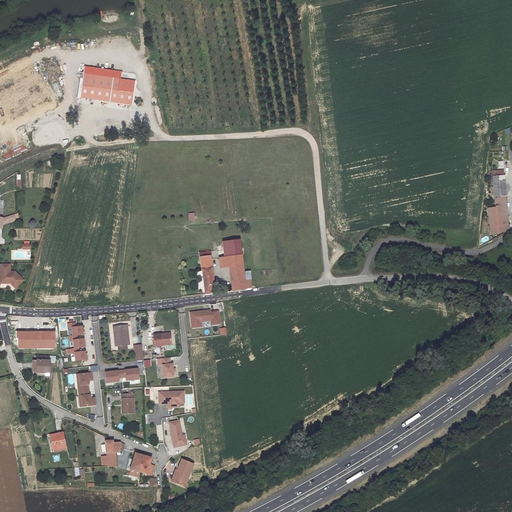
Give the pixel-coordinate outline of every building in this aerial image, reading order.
[(84,67),(80,98),(132,105),(135,82),(119,80),(120,72),(84,67)] [(508,232),(508,230),(503,176),(493,177),(496,209),(488,209),(490,233),(508,232)] [(240,241),(226,242),(228,257),(241,255),(240,245),(240,241)] [(228,257),(229,267),(232,291),(246,289),(246,288),(245,280),(241,255),(228,257)] [(210,256),(200,258),(201,260),(202,269),(212,268),(210,256)] [(229,267),(228,257),(219,258),(220,268),(229,267)] [(0,264),(0,268),(0,281),(11,281),(17,287),(23,280),(15,272),(10,272),(10,264),(0,264)] [(212,268),(202,269),(205,294),(215,293),(212,268)] [(205,311),(190,313),(192,328),(201,327),(201,322),(211,321),(211,325),(220,324),(218,312),(208,313),(208,312),(205,312),(205,311)] [(72,328),(72,336),(77,335),(83,335),(82,326),(76,327),(75,323),(74,323),(69,324),(67,324),(68,328),(72,328)] [(127,325),(113,327),(114,332),(116,331),(117,346),(118,346),(126,345),(129,344),(127,325)] [(17,338),(18,338),(18,347),(54,347),(54,332),(17,332),(17,338)] [(162,334),(153,335),(154,346),(171,344),(170,335),(162,336),(162,334)] [(77,340),(77,335),(72,336),(69,336),(69,341),(73,340),(74,349),(78,348),(84,347),(84,339),(77,340)] [(136,355),(143,354),(142,346),(135,346),(136,355)] [(79,352),(78,348),(74,349),(70,349),(71,353),(74,353),(75,361),(86,360),(85,351),(79,352)] [(170,364),(170,358),(162,359),(162,365),(164,378),(173,376),(173,372),(173,369),(172,364),(170,364)] [(33,360),(33,372),(49,373),(50,361),(35,360),(33,360)] [(106,383),(139,379),(138,369),(105,373),(106,383)] [(78,385),(79,391),(89,390),(88,384),(89,384),(88,381),(93,380),(92,373),(79,374),(80,385),(78,385)] [(89,390),(79,391),(79,396),(82,396),(83,407),(96,405),(95,398),(90,398),(90,395),(89,390)] [(184,391),(159,392),(159,404),(168,403),(179,403),(184,403),(184,391)] [(121,395),(122,405),(123,405),(123,414),(134,413),(133,394),(121,395)] [(179,420),(169,422),(174,447),(184,445),(182,435),(179,420)] [(63,433),(50,435),(53,450),(66,447),(63,433)] [(105,441),(106,452),(115,452),(119,452),(124,449),(124,445),(119,442),(113,443),(112,441),(105,441)] [(116,467),(115,452),(106,452),(106,456),(107,465),(107,467),(116,467)] [(135,453),(130,469),(147,474),(151,475),(154,466),(149,465),(151,458),(135,453)] [(193,464),(181,459),(177,470),(177,471),(180,472),(176,483),(184,487),(193,464)] [(176,470),(171,481),(176,483),(180,472),(177,471),(177,470),(176,470)] [(149,479),(150,487),(157,487),(156,479),(149,479)]
